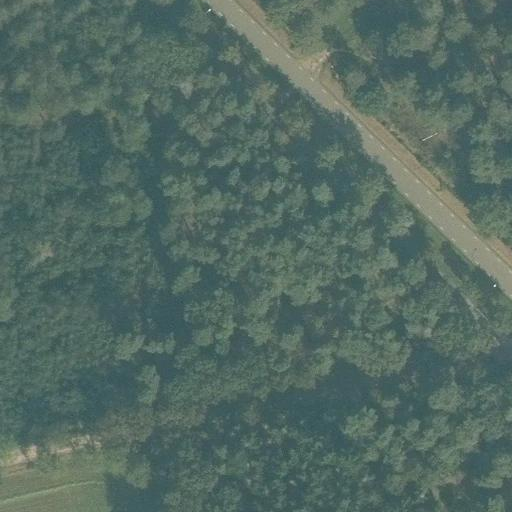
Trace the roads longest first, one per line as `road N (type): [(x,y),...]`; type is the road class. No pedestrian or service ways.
road 1 (track): [(511,350),(0,458)]
road 2 (tertiary): [(511,290),(213,0)]
road 3 (track): [(277,107),(345,21),(384,14)]
